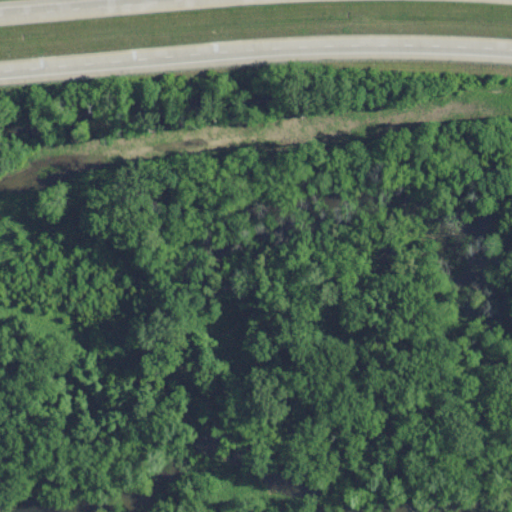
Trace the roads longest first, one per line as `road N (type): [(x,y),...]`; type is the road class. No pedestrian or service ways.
road 1 (trunk): [(0,74),(333,48),(511,53)]
road 2 (trunk): [(176,0),(0,12)]
